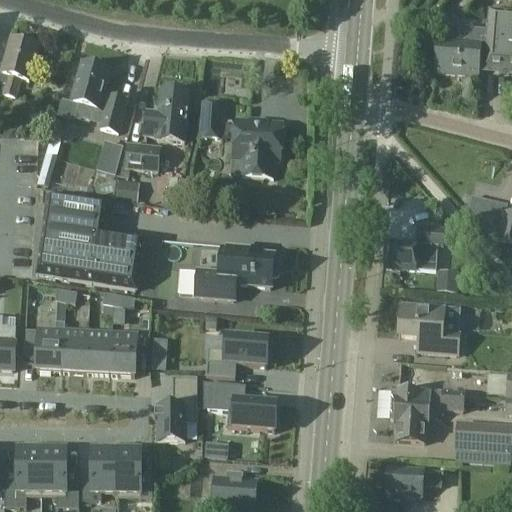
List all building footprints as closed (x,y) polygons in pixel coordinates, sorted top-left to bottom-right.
[(437,40),(434,76),(478,80),(479,67),(485,68),(485,69),(488,69),(488,72),(498,72),(499,70),(511,71),(511,74),(511,73),(511,15),(490,14),(488,34),(460,32),(459,42),(437,40)] [(11,44),(1,78),(8,80),(6,87),(3,98),(15,101),(20,83),(28,86),(38,52),(11,44)] [(258,61),(232,62),(233,92),(259,91),(258,61)] [(83,68),(73,106),(79,108),(75,121),(89,125),(92,112),(98,113),(108,74),(83,68)] [(0,85),(6,87),(8,80),(1,78),(0,77),(0,85)] [(463,84),(462,100),(476,101),(478,85),(463,84)] [(147,116),(144,141),(156,142),(156,144),(184,147),(189,97),(161,94),(159,113),(154,117),(147,116)] [(100,128),(99,132),(118,137),(126,105),(108,100),(100,128)] [(201,106),(199,141),(223,143),(225,108),(201,106)] [(236,124),(233,162),(243,163),(242,180),(247,180),(251,184),(262,185),(266,182),(273,182),(275,165),(281,166),(283,128),(236,124)] [(104,146),(96,176),(116,181),(124,151),(104,146)] [(124,152),(117,181),(129,182),(130,173),(157,176),(160,152),(128,149),(127,152),(124,152)] [(46,158),(37,188),(48,191),(57,161),(46,158)] [(96,200),(114,195),(115,187),(114,183),(93,189),(96,200)] [(137,208),(139,187),(118,185),(116,206),(137,208)] [(174,186),(174,189),(165,188),(163,209),(186,211),(187,187),(174,186)] [(136,294),(143,244),(103,238),(107,208),(48,199),(36,279),(136,294)] [(489,207),(472,203),(469,216),(483,232),(489,207)] [(511,217),(504,216),(498,243),(511,246),(511,217)] [(388,247),(386,273),(435,276),(437,251),(442,251),(443,234),(417,232),(416,249),(388,247)] [(219,276),(197,274),(195,301),(234,305),(235,288),(250,289),(250,291),(271,293),(272,281),(276,281),(279,278),(280,267),(277,263),(273,263),(274,259),(249,257),(250,253),(222,250),(219,276)] [(455,296),(457,281),(437,279),(436,295),(455,296)] [(55,306),(65,307),(67,295),(57,294),(55,306)] [(77,297),(67,295),(65,307),(75,309),(77,297)] [(103,309),(113,311),(115,299),(105,297),(103,309)] [(125,301),(115,299),(113,311),(123,313),(125,301)] [(444,313),(401,310),(398,342),(431,344),(430,357),(418,356),(418,357),(457,360),(459,339),(443,338),(444,313)] [(0,320),(0,373),(13,374),(16,331),(2,331),(3,321),(0,320)] [(206,323),(206,333),(215,333),(216,324),(206,323)] [(26,334),(24,362),(37,363),(36,375),(61,377),(63,336),(38,335),(26,334)] [(63,336),(61,377),(85,378),(87,338),(63,336)] [(87,338),(85,378),(109,380),(111,339),(87,338)] [(111,339),(109,380),(134,381),(136,340),(111,339)] [(207,353),(205,381),(235,384),(236,369),(266,372),(268,344),(225,341),(224,354),(207,353)] [(497,385),(499,366),(481,364),(479,383),(497,385)] [(155,416),(155,423),(157,423),(157,446),(184,446),(185,428),(197,428),(197,382),(172,382),(172,410),(157,410),(157,416),(155,416)] [(370,383),(370,411),(383,412),(384,383),(370,383)] [(429,395),(397,393),(397,401),(396,401),(395,411),(392,411),(391,423),(394,423),(394,429),(393,445),(424,447),(425,434),(426,434),(427,418),(442,419),(442,414),(462,416),(464,398),(443,396),(443,398),(429,396),(429,395)] [(229,405),(227,432),(274,436),(277,408),(229,405)] [(511,432),(511,431),(457,428),(455,455),(510,459),(511,458),(511,442),(511,443),(511,432)] [(4,487),(4,511),(26,511),(26,503),(41,503),(42,455),(16,455),(16,487),(4,487)] [(42,455),(41,503),(56,503),(56,511),(78,511),(78,488),(66,487),(67,455),(42,455)] [(82,487),(82,506),(101,506),(102,499),(115,499),(114,504),(116,504),(116,456),(91,456),(91,487),(82,487)] [(116,456),(116,504),(150,504),(151,488),(141,488),(141,478),(141,456),(116,456)] [(387,472),(385,500),(390,500),(393,504),(401,504),(403,501),(420,502),(422,490),(441,492),(441,478),(423,475),(422,474),(387,472)] [(213,500),(255,503),(256,485),(236,484),(237,478),(227,478),(227,483),(214,482),(213,500)] [(194,491),(193,509),(204,510),(205,491),(194,491)] [(254,511),(255,503),(213,500),(212,511),(254,511)]
